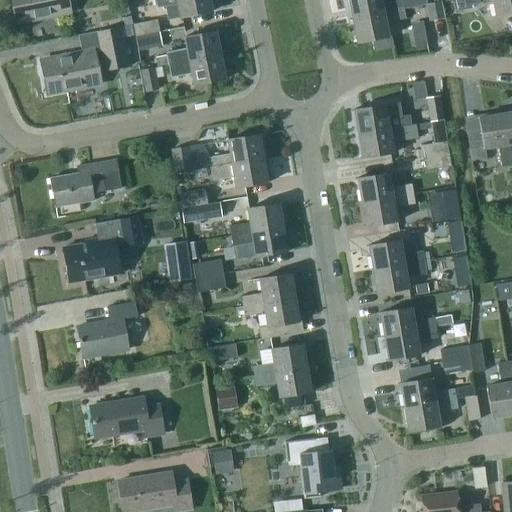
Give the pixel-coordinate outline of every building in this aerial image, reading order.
[(10,0),(15,23),(64,14),(61,0),(10,0)] [(208,0),(154,0),(157,9),(164,7),(166,21),(180,18),(211,12),(208,0)] [(425,4),(424,0),(396,0),(381,3),(379,0),(347,0),(351,19),(402,8),(425,4)] [(454,0),(456,10),(471,7),(470,0),(454,0)] [(511,11),(511,0),(470,0),(471,7),(491,3),(494,16),(511,11)] [(428,5),(431,19),(443,17),(440,3),(428,5)] [(389,37),(387,37),(385,23),(404,19),(402,8),(351,19),(356,43),(370,40),(372,51),(392,47),(389,37)] [(416,45),(428,43),(424,19),(412,22),(416,45)] [(157,20),(132,25),(134,35),(135,37),(159,32),(157,20)] [(81,52),(39,60),(45,93),(95,84),(89,51),(94,50),(100,49),(104,71),(128,66),(122,37),(134,35),(132,25),(120,27),(78,35),(81,52)] [(168,64),(168,65),(220,55),(215,31),(184,37),(187,52),(166,56),(168,64)] [(136,39),(138,52),(162,47),(159,34),(136,39)] [(156,66),(168,64),(166,56),(166,55),(154,57),(156,66)] [(220,55),(168,65),(170,75),(191,71),(194,85),(225,79),(220,55)] [(156,77),(163,76),(161,68),(141,71),(145,92),(158,90),(156,77)] [(426,99),(430,121),(442,119),(438,97),(426,99)] [(357,134),(409,125),(407,114),(398,116),(396,102),(353,110),(357,134)] [(511,110),(502,112),(511,164),(511,163),(511,110)] [(511,164),(502,112),(478,116),(480,129),(466,131),(471,159),(486,157),(484,147),(497,145),(501,166),(511,164)] [(409,125),(357,134),(362,158),(393,152),(391,143),(418,138),(415,124),(409,125)] [(209,159),(210,166),(261,158),(258,136),(227,141),(229,155),(209,159)] [(423,146),(425,157),(447,153),(445,142),(423,146)] [(189,162),(187,148),(170,151),(174,174),(191,171),(191,169),(210,166),(209,159),(189,162)] [(447,153),(425,157),(427,169),(449,165),(447,153)] [(261,158),(210,166),(212,178),(233,175),(235,189),(266,184),(261,158)] [(75,166),(77,173),(49,178),(54,208),(94,201),(93,193),(120,189),(115,160),(75,166)] [(390,187),(388,172),(357,177),(360,202),(412,193),(410,184),(390,187)] [(457,188),(429,190),(431,220),(459,218),(457,188)] [(178,195),(180,209),(205,205),(203,191),(178,195)] [(412,193),(360,202),(364,226),(396,221),(394,206),(413,203),(412,193)] [(250,222),(229,225),(231,235),(283,226),(279,202),(248,208),(250,222)] [(205,205),(180,209),(179,209),(182,223),(221,217),(219,203),(205,205)] [(115,247),(141,243),(136,216),(93,224),(96,241),(60,248),(66,283),(120,274),(115,247)] [(460,220),(446,222),(448,236),(462,234),(460,220)] [(283,226),(231,235),(235,259),(287,250),(283,226)] [(368,245),(371,269),(423,260),(422,250),(401,254),(399,240),(368,245)] [(186,242),(165,244),(168,260),(188,258),(186,242)] [(465,256),(451,259),(454,273),(467,270),(465,256)] [(423,260),(371,269),(376,293),(407,288),(405,273),(425,270),(423,260)] [(194,277),(195,277),(221,273),(219,262),(192,266),(194,277)] [(242,296),(243,305),(295,297),(291,272),(260,278),(262,292),(242,296)] [(195,277),(194,277),(196,293),(223,288),(221,273),(195,277)] [(496,285),(498,299),(511,296),(511,285),(511,282),(496,285)] [(415,297),(427,295),(425,284),(413,286),(415,297)] [(295,297),(243,305),(245,314),(245,316),(266,312),(268,326),(259,327),(261,338),(287,334),(285,323),(299,321),(295,297)] [(82,358),(127,350),(121,320),(136,317),(133,302),(108,307),(110,320),(76,327),(82,358)] [(234,316),(245,314),(243,305),(233,307),(234,316)] [(379,312),(383,335),(434,327),(433,318),(433,317),(412,321),(410,307),(379,312)] [(434,327),(451,324),(450,315),(433,318),(434,327)] [(434,327),(383,335),(387,360),(419,354),(416,340),(436,337),(434,327)] [(274,362),(254,366),(256,376),(307,367),(303,343),(272,348),(274,362)] [(480,343),(466,346),(468,356),(470,369),(471,368),(472,373),(485,370),(480,343)] [(207,349),(208,362),(236,359),(234,346),(207,349)] [(439,351),(441,361),(468,356),(466,346),(439,351)] [(443,374),(470,369),(468,356),(441,361),(443,374)] [(491,416),(511,412),(511,404),(505,361),(496,362),(500,382),(486,385),(491,416)] [(307,367),(256,376),(257,386),(278,382),(280,396),(285,395),(305,392),(312,391),(307,367)] [(398,382),(402,406),(454,397),(452,388),(433,391),(431,376),(398,382)] [(237,408),(233,385),(214,388),(218,411),(237,408)] [(303,393),(285,396),(286,405),(304,402),(303,393)] [(463,397),(467,421),(479,418),(475,395),(463,397)] [(454,397),(402,406),(406,429),(439,424),(436,410),(455,407),(454,397)] [(88,407),(93,439),(145,431),(146,438),(162,435),(160,426),(169,424),(167,413),(158,414),(157,405),(144,407),(142,398),(88,407)] [(302,416),(303,426),(317,423),(315,413),(302,416)] [(318,491),(337,489),(335,472),(333,473),(330,449),(314,451),(313,438),(283,441),(285,461),(298,460),(303,498),(319,496),(318,491)] [(233,472),(230,449),(212,451),(215,474),(233,472)] [(172,511),(177,511),(190,510),(185,479),(171,482),(170,473),(117,481),(121,511),(126,511),(171,505),(172,511)] [(511,511),(511,482),(501,484),(503,511),(511,511)] [(455,491),(420,495),(421,511),(478,511),(477,502),(456,505),(455,491)]
